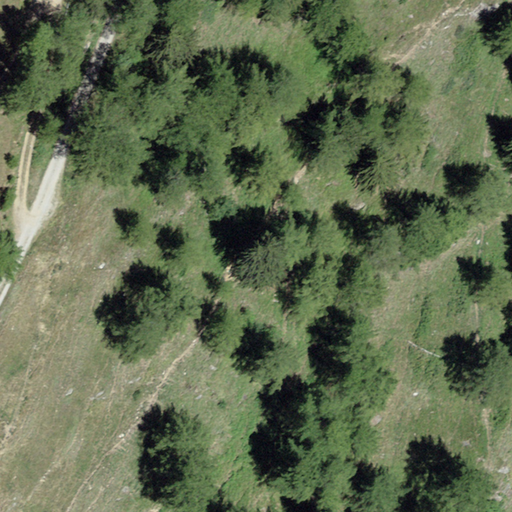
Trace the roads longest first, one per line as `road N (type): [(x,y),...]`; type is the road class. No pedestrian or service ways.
road 1 (track): [(121,0),(0,286)]
road 2 (track): [(23,238),(20,188),(39,85),(24,69)]
